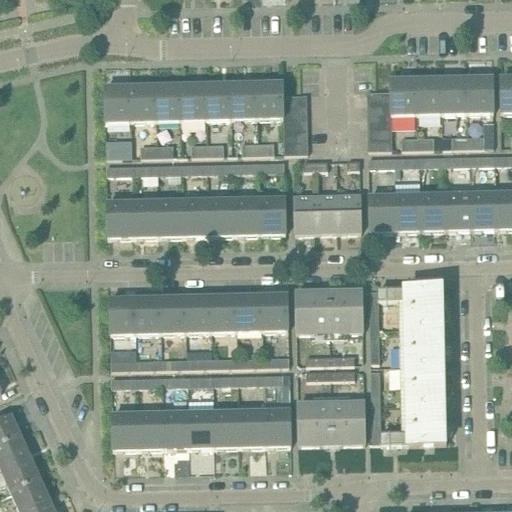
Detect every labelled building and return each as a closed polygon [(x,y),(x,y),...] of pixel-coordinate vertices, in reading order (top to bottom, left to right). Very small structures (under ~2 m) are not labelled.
[(501,118),(511,118),(511,81),(500,82),(501,102),(501,118)] [(492,82),(467,83),(467,120),(493,119),(492,82)] [(416,84),(416,120),(442,120),(441,83),(416,84)] [(442,120),(467,120),(467,83),(441,83),(442,120)] [(389,96),(390,108),(390,120),(390,121),(416,120),(416,84),(390,84),(390,96),(389,96)] [(282,124),(282,112),(281,100),(281,87),(257,88),(257,124),(282,124)] [(206,89),(207,125),(232,125),(231,88),(206,89)] [(232,125),(257,124),(257,88),(231,88),(232,125)] [(180,90),(181,126),(207,125),(206,89),(180,90)] [(130,91),(131,127),(156,127),(155,90),(130,91)] [(155,90),(156,127),(181,126),(180,90),(155,90)] [(105,128),(131,127),(130,91),(104,91),(105,128)] [(390,108),(389,96),(367,97),(367,108),(390,108)] [(281,100),(282,112),(307,112),(306,100),(281,100)] [(367,108),(367,120),(390,120),(390,108),(367,108)] [(307,112),(282,112),(282,124),(307,123),(307,112)] [(367,120),(367,132),(390,131),(390,121),(390,120),(367,120)] [(307,135),(307,123),(282,124),(282,136),(307,135)] [(390,143),(390,131),(367,132),(367,144),(390,143)] [(307,147),(307,135),(282,136),(283,148),(307,147)] [(417,138),(417,143),(417,155),(443,155),(442,142),(424,143),(424,138),(417,138)] [(484,141),(468,142),(468,154),(491,154),(491,148),(484,148),(484,141)] [(468,154),(468,142),(452,142),(452,154),(468,154)] [(390,155),(390,143),(367,144),(368,155),(390,155)] [(417,155),(417,143),(401,143),(401,156),(417,155)] [(308,159),(307,147),(283,148),(283,160),(308,159)] [(257,149),(258,161),(274,160),(273,148),(257,149)] [(258,161),(257,149),(241,149),(242,161),(258,161)] [(223,161),(223,150),(207,151),(207,161),(223,161)] [(191,162),(207,161),(207,151),(191,151),(191,162)] [(157,163),(157,152),(141,152),(141,163),(157,163)] [(157,152),(157,163),(173,163),(173,152),(157,152)] [(106,153),(106,164),(122,164),(122,153),(106,153)] [(495,170),(511,169),(511,160),(495,161),(495,170)] [(469,161),(444,162),(444,171),(453,171),(470,170),(469,161)] [(469,161),(470,170),(495,170),(495,161),(469,161)] [(394,172),(419,171),(419,162),(394,163),(394,172)] [(444,162),(419,162),(419,171),(444,171),(444,162)] [(368,173),(394,172),(394,163),(368,163),(368,173)] [(347,175),(359,175),(359,166),(347,166),(347,175)] [(315,176),(315,167),(303,168),(303,176),(315,176)] [(315,167),(315,176),(328,176),(327,167),(315,167)] [(233,170),(233,178),(259,178),(258,169),(233,170)] [(284,169),(258,169),(259,178),(284,177),(284,169)] [(183,179),(208,179),(208,170),(182,171),(183,179)] [(208,179),(233,178),(233,170),(208,170),(208,179)] [(470,170),(453,171),(454,183),(470,183),(470,170)] [(132,172),(133,181),(157,180),(157,171),(132,172)] [(182,171),(157,171),(157,180),(183,179),(182,171)] [(133,191),(133,181),(132,172),(106,172),(107,191),(133,191)] [(511,197),(496,198),(496,234),(511,233),(511,197)] [(470,199),(471,235),(496,234),(496,198),(470,199)] [(420,236),(446,235),(445,199),(420,200),(420,236)] [(445,199),(446,235),(471,235),(470,199),(445,199)] [(370,237),(395,237),(394,200),(369,201),(370,237)] [(394,200),(395,237),(420,236),(420,200),(394,200)] [(338,202),(339,238),(361,237),(360,201),(338,202)] [(295,239),(317,239),(316,202),(294,203),(295,239)] [(316,202),(317,239),(339,238),(338,202),(316,202)] [(235,241),(260,240),(259,204),(234,205),(235,241)] [(284,204),(259,204),(260,240),(285,239),(285,226),(284,204)] [(183,206),(184,242),(209,241),(209,205),(183,206)] [(209,205),(209,241),(235,241),(234,205),(209,205)] [(133,243),(159,242),(158,206),(133,207),(133,243)] [(158,206),(159,242),(184,242),(183,206),(158,206)] [(108,243),(133,243),(133,207),(107,207),(108,243)] [(405,294),(408,438),(408,449),(446,448),(443,293),(405,294)] [(370,337),(379,337),(378,306),(399,305),(398,294),(377,294),(377,296),(369,296),(370,337)] [(362,296),(295,297),(296,339),(311,338),(312,343),(347,343),(347,338),(363,337),(362,296)] [(287,299),(262,300),(262,336),(288,336),(287,299)] [(237,337),(262,336),(262,300),(236,301),(237,337)] [(185,302),(186,338),(212,337),(211,301),(185,302)] [(212,337),(237,337),(236,301),(211,301),(212,337)] [(160,302),(135,303),(136,339),(161,338),(160,302)] [(160,302),(161,338),(186,338),(185,302),(160,302)] [(110,340),(136,339),(135,303),(109,303),(110,340)] [(379,337),(370,337),(370,368),(379,368),(379,337)] [(354,361),(330,362),(330,371),(354,370),(354,361)] [(306,371),(330,371),(330,362),(306,362),(306,371)] [(263,363),(237,364),(238,373),(263,372),(263,363)] [(263,363),(263,372),(288,372),(288,363),(263,363)] [(213,373),(238,373),(237,364),(212,365),(213,373)] [(187,374),(187,365),(162,366),(162,375),(187,374)] [(187,374),(213,373),(212,365),(187,365),(187,374)] [(136,375),(136,366),(111,367),(111,376),(136,375)] [(162,375),(162,366),(136,366),(136,375),(162,375)] [(370,376),(371,408),(380,407),(380,376),(370,376)] [(306,386),(330,386),(330,377),(306,377),(306,386)] [(354,377),(330,377),(330,386),(354,385),(354,377)] [(238,391),(264,390),(264,381),(238,382),(238,391)] [(282,381),(264,381),(264,390),(282,390),(282,381)] [(187,383),(188,392),(213,391),(213,382),(187,383)] [(213,382),(213,391),(238,391),(238,382),(213,382)] [(162,383),(137,384),(137,393),(162,392),(162,383)] [(162,383),(162,392),(188,392),(187,383),(162,383)] [(112,394),(137,393),(137,384),(112,385),(112,394)] [(364,408),(349,408),(349,402),(313,403),(313,409),(297,409),(298,450),(365,449),(364,408)] [(381,438),(380,407),(371,408),(372,449),(381,449),(381,450),(402,449),(401,438),(381,438)] [(264,416),(265,452),(291,451),(290,415),(264,416)] [(214,417),(214,453),(240,452),(239,416),(214,417)] [(239,416),(240,452),(265,452),(264,416),(239,416)] [(163,418),(164,454),(189,454),(188,417),(163,418)] [(188,417),(189,454),(214,453),(214,417),(188,417)] [(113,455),(138,455),(137,418),(112,419),(113,455)] [(137,418),(138,455),(164,454),(163,418),(137,418)] [(0,450),(21,441),(11,419),(0,424),(0,450)] [(21,441),(0,450),(0,475),(1,476),(30,463),(21,441)] [(10,498),(40,485),(30,463),(1,476),(0,476),(0,491),(6,489),(10,498)] [(38,511),(50,507),(40,485),(10,498),(16,511),(13,511),(38,511)]
